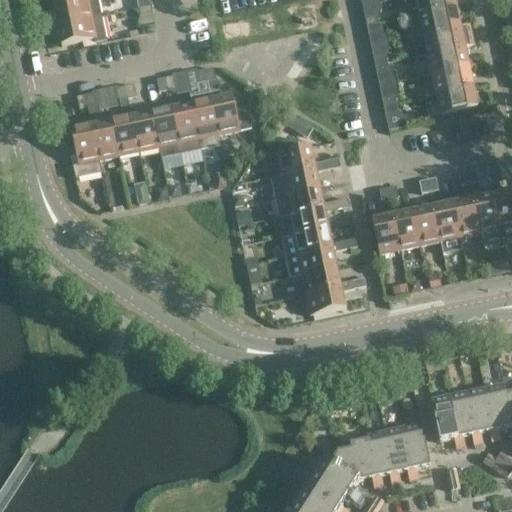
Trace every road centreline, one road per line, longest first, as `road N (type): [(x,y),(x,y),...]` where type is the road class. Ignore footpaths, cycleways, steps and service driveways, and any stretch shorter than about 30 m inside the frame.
road 1 (residential): [(349,0),(381,174),(511,148)]
road 2 (tertiary): [(46,210),(50,233),(141,306),(218,352),(267,354)]
road 3 (tertiary): [(267,354),(46,210)]
road 4 (tertiary): [(267,354),(511,308)]
road 5 (residential): [(18,90),(170,58),(172,0)]
